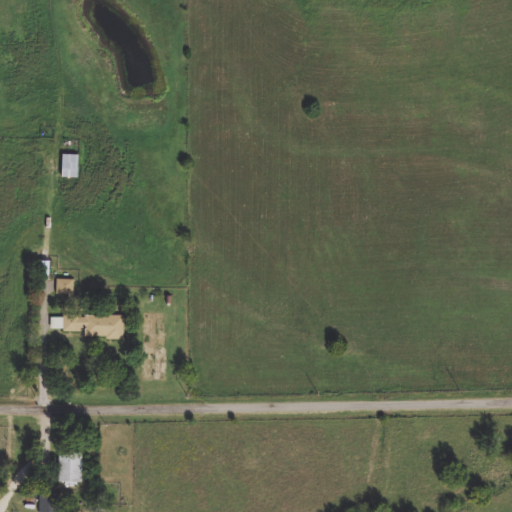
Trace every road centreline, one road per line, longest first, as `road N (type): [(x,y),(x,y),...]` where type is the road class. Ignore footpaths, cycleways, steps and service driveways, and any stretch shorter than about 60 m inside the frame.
road 1 (residential): [(511,401),(0,410)]
road 2 (residential): [(45,280),(47,411)]
